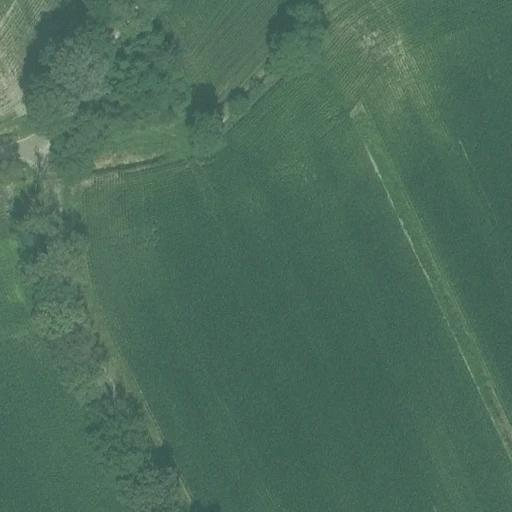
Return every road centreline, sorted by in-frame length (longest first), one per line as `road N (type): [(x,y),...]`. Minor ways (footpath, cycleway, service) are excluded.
road 1 (unclassified): [(164,511),(62,294),(53,245),(55,139)]
road 2 (unclassified): [(55,139),(78,84),(133,0)]
